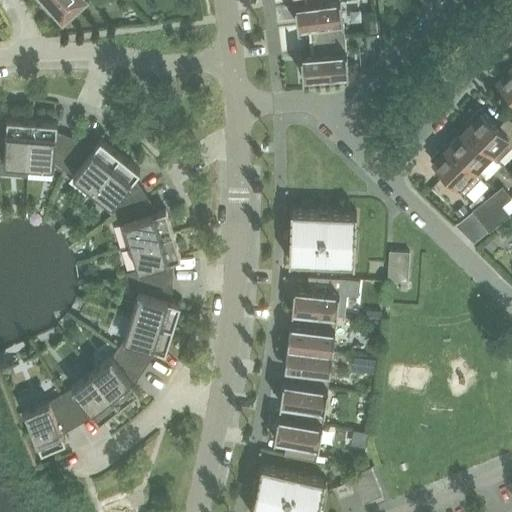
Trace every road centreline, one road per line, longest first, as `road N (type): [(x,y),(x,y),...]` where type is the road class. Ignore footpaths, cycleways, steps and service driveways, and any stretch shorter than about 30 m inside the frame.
road 1 (unclassified): [(197,511),(232,311),(237,103)]
road 2 (residential): [(384,176),(511,26)]
road 3 (residential): [(39,47),(165,65),(233,60)]
road 4 (residential): [(511,300),(384,176)]
road 5 (residential): [(454,0),(356,98),(328,107)]
